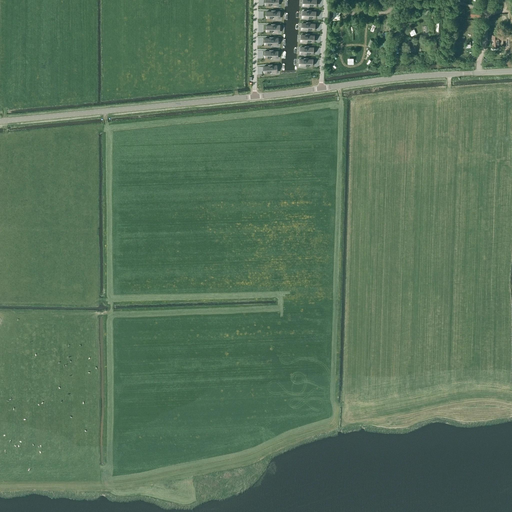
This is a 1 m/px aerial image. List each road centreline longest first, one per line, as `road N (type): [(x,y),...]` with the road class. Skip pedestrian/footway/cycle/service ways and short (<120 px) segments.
road 1 (tertiary): [(0,121),(511,70)]
road 2 (unknown): [(511,12),(489,16),(479,7),(431,1),(393,7),(384,56)]
